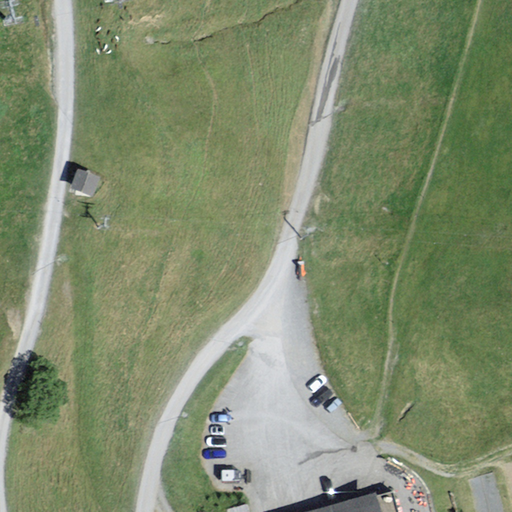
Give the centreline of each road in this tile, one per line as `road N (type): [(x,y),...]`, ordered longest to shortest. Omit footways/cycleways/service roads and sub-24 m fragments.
road 1 (track): [(144,511),(172,410),(276,276),(349,0)]
road 2 (track): [(63,0),(66,108),(56,207),(0,434)]
